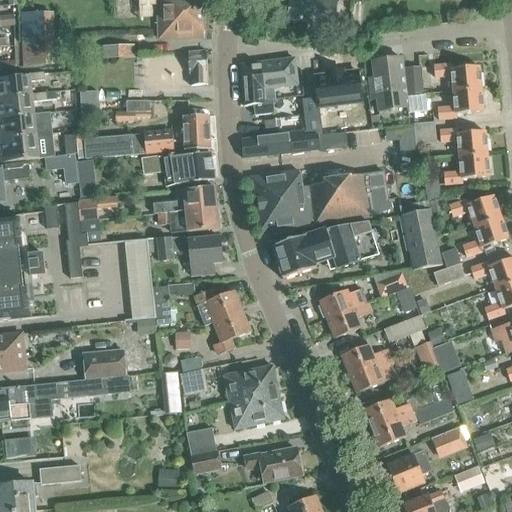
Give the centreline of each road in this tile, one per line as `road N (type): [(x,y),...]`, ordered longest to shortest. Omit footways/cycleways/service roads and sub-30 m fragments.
road 1 (residential): [(352,511),(229,196),(224,54)]
road 2 (residential): [(224,54),(511,28)]
